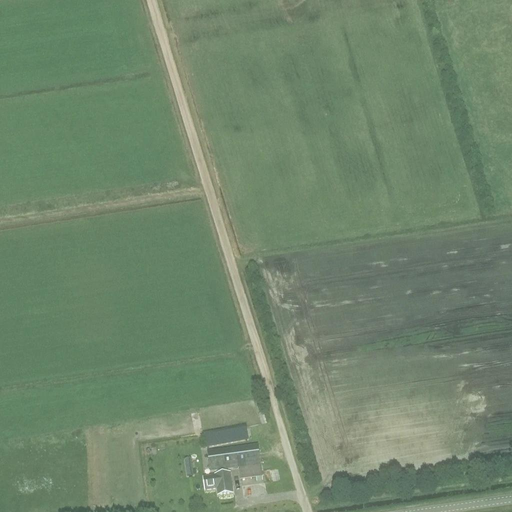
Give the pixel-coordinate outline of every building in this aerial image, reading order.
[(206,449),(248,441),(245,429),(204,436),(206,449)] [(210,472),(238,468),(240,480),(262,477),(260,465),(257,445),(207,452),(210,472)] [(184,460),(187,476),(193,475),(190,459),(184,460)] [(280,471),(273,473),(274,480),(281,478),(280,471)] [(214,476),(203,478),(205,491),(216,489),(217,496),(233,494),(230,474),(214,476)]
